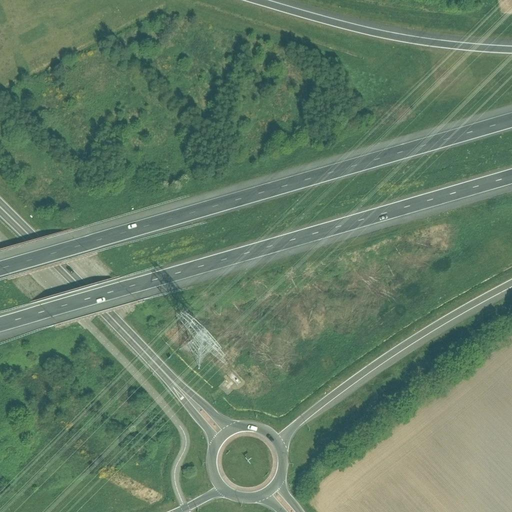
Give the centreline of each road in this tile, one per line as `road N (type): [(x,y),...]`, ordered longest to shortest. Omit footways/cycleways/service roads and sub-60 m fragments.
road 1 (motorway): [(511,120),(0,269)]
road 2 (motorway): [(0,324),(511,176)]
road 3 (unclassified): [(185,509),(173,477),(185,443),(180,428),(0,237)]
road 4 (motorway): [(279,444),(384,358),(511,283)]
road 5 (motorway): [(511,51),(375,34),(251,0)]
road 6 (secondary): [(176,387),(0,209)]
